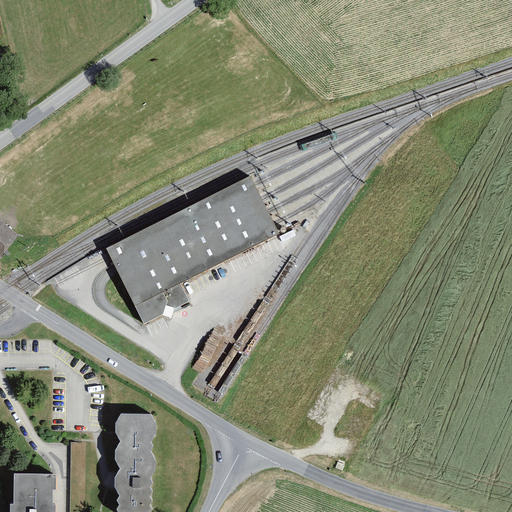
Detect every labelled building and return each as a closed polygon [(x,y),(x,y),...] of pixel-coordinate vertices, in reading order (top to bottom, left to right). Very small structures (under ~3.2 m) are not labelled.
[(0,37),(0,69),(9,66),(0,37)] [(256,184),(253,177),(108,249),(112,257),(147,325),(192,303),(183,285),(282,235),(277,223),(270,211),(263,198),(256,184)] [(0,256),(17,236),(0,222),(0,256)] [(359,405),(346,427),(365,438),(377,416),(359,405)] [(155,414),(125,414),(119,422),(119,432),(124,440),(119,449),(120,459),(124,467),(118,476),(119,482),(119,486),(123,494),(121,499),(124,504),(120,508),(121,511),(155,511),(157,510),(153,504),(156,500),(154,496),(157,492),(154,488),(157,483),(154,478),(160,470),(160,460),(154,451),(156,445),(154,442),(159,434),(159,423),(155,414)] [(56,473),(18,472),(18,502),(14,502),(13,511),(59,511),(59,503),(56,503),(56,488),(59,488),(60,476),(56,476),(56,473)]
